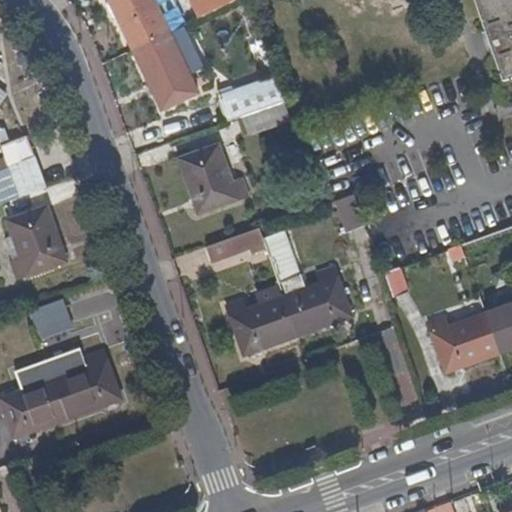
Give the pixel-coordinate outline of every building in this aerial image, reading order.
[(111,0),(135,49),(168,32),(152,0),(111,0)] [(186,0),(195,20),(240,0),(186,0)] [(511,0),(488,0),(501,36),(511,67),(511,0)] [(168,32),(135,49),(160,104),(194,89),(168,32)] [(279,100),(269,74),(213,95),(224,121),(232,117),(279,100)] [(286,120),(279,100),(232,117),(239,137),(286,120)] [(217,143),(177,157),(197,212),(247,194),(245,189),(242,190),(239,182),(242,181),(240,174),(229,177),(217,143)] [(28,153),(3,162),(11,185),(15,197),(40,187),(28,153)] [(0,202),(11,198),(15,197),(11,185),(0,189),(0,202)] [(15,209),(44,198),(40,187),(15,197),(11,198),(15,209)] [(351,193),(332,200),(342,231),(363,225),(351,193)] [(47,205),(6,218),(19,254),(7,258),(9,264),(12,263),(14,269),(12,270),(14,279),(66,261),(63,254),(69,252),(65,241),(60,243),(47,205)] [(262,240),(257,227),(202,246),(207,262),(255,245),(257,250),(265,249),(262,240)] [(283,232),(262,240),(265,249),(281,293),(296,334),(350,315),(332,264),(327,265),(329,268),(320,271),(319,269),(313,271),(317,280),(302,285),(283,232)] [(458,243),(445,247),(449,261),(463,256),(458,243)] [(394,266),(382,271),(389,296),(404,292),(394,266)] [(223,302),(241,353),(296,334),(281,293),(278,294),(275,284),(254,291),(258,302),(247,305),(243,295),(239,297),(240,300),(231,303),(230,300),(223,302)] [(511,304),(483,315),(497,353),(511,348),(511,304)] [(45,319),(51,335),(82,324),(77,308),(45,319)] [(425,324),(442,373),(497,353),(483,315),(453,326),(449,315),(425,324)] [(50,375),(65,416),(118,397),(100,346),(94,348),(95,351),(89,353),(88,351),(82,353),(85,362),(50,375)] [(0,407),(10,435),(65,416),(50,375),(47,365),(34,369),(38,380),(17,387),(13,377),(6,380),(7,383),(0,385),(0,384),(0,407)] [(451,511),(447,500),(423,509),(423,511),(451,511)]
